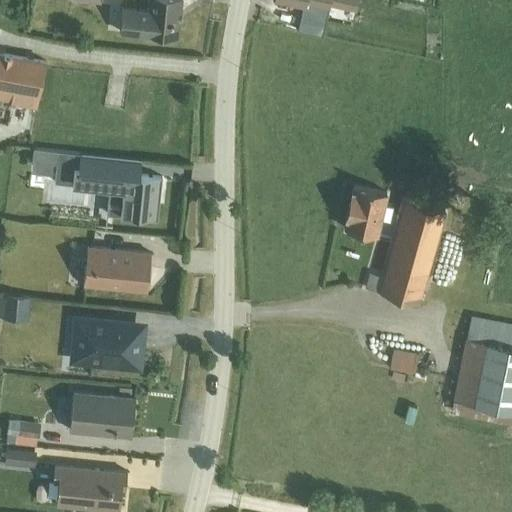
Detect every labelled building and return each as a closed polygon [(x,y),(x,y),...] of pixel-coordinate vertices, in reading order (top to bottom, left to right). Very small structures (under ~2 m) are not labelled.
[(122,5),(119,34),(147,36),(149,32),(178,35),(181,0),(147,0),(147,7),(122,5)] [(345,43),(370,44),(371,24),(346,23),(345,43)] [(0,97),(37,104),(46,59),(0,50),(0,97)] [(79,183),(82,151),(34,146),(32,169),(52,171),(53,160),(57,161),(54,181),(79,183)] [(82,151),(79,183),(109,187),(110,179),(123,180),(124,174),(115,173),(115,170),(126,172),(128,156),(82,151)] [(110,179),(109,187),(104,225),(106,226),(108,211),(155,215),(156,214),(153,214),(157,176),(160,176),(160,175),(126,172),(115,170),(115,173),(124,174),(123,180),(110,179)] [(354,184),(344,226),(378,234),(382,216),(389,219),(392,205),(386,203),(388,191),(354,184)] [(370,270),(365,285),(420,300),(446,208),(405,197),(383,274),(370,270)] [(88,244),(83,282),(147,288),(151,251),(88,244)] [(0,290),(0,314),(27,318),(27,309),(29,309),(30,294),(0,290)] [(120,328),(120,320),(73,316),(69,357),(138,364),(142,331),(120,328)] [(511,324),(471,316),(451,411),(511,421),(511,324)] [(120,328),(142,331),(143,322),(120,320),(120,328)] [(394,347),(390,366),(415,370),(418,350),(394,347)] [(73,389),(69,427),(131,434),(136,396),(73,389)] [(9,416),(6,431),(8,431),(6,440),(35,443),(36,435),(39,435),(40,420),(9,416)] [(7,446),(4,461),(35,464),(37,448),(7,446)] [(55,462),(53,479),(59,479),(56,502),(119,509),(121,486),(125,487),(127,469),(55,462)]
